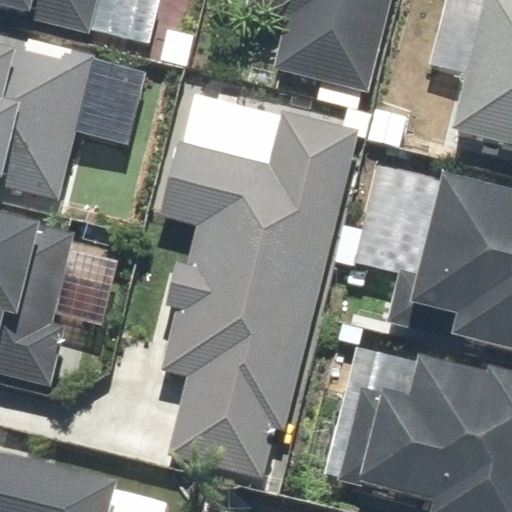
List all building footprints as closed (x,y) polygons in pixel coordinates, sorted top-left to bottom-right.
[(0,0),(42,11),(40,20),(103,36),(111,0),(0,0)] [(381,95),(404,0),(262,0),(260,11),(300,20),(287,72),(381,95)] [(511,0),(480,131),(511,139),(511,0)] [(0,181),(73,200),(109,60),(0,31),(0,181)] [(385,103),(382,103),(373,144),(415,153),(424,112),(385,103)] [(298,432),(372,134),(299,116),(286,168),(194,145),(185,181),(176,219),(211,227),(201,266),(193,264),(188,286),(182,309),(190,311),(175,373),(202,379),(183,457),(276,480),(289,429),(298,432)] [(478,338),(511,345),(511,187),(468,176),(442,280),(413,273),(400,325),(476,344),(478,338)] [(67,225),(0,208),(0,362),(5,364),(2,374),(64,389),(79,328),(43,320),(50,292),(74,298),(89,237),(65,231),(67,225)] [(460,503),(457,511),(511,511),(511,375),(445,359),(435,398),(407,391),(406,397),(376,389),(353,482),(378,489),(379,483),(460,503)] [(0,511),(135,511),(142,483),(0,448),(0,511)]
